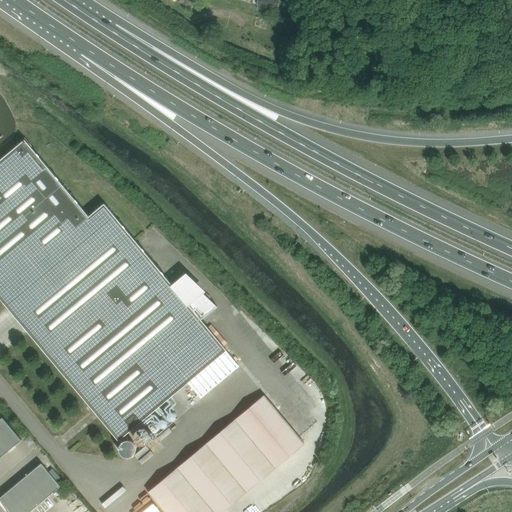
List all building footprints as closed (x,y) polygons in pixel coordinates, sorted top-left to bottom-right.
[(0,298),(118,440),(187,382),(200,398),(239,366),(226,350),(201,319),(217,306),(187,277),(174,288),(104,203),(89,216),(24,140),(0,159),(0,298)] [(265,396),(236,420),(275,467),(304,443),(297,435),(265,396)] [(0,417),(0,456),(21,439),(2,416),(0,417)] [(0,497),(0,499),(10,511),(28,511),(60,486),(41,463),(0,497)] [(160,511),(153,503),(142,511),(160,511)]
